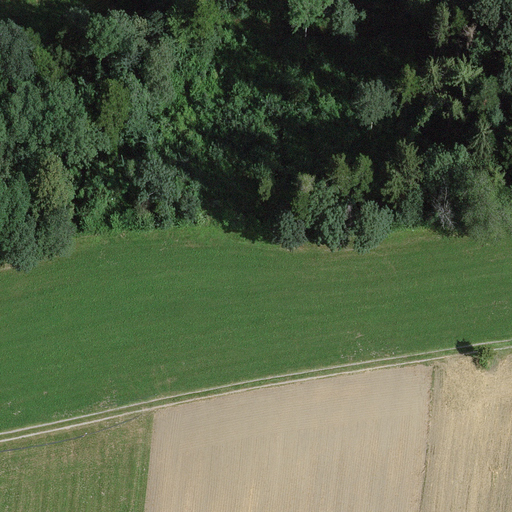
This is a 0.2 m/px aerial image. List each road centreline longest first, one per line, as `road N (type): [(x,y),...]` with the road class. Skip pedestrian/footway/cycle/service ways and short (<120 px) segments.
road 1 (track): [(0,439),(511,346)]
road 2 (track): [(112,0),(150,26),(409,30),(461,37),(511,57)]
